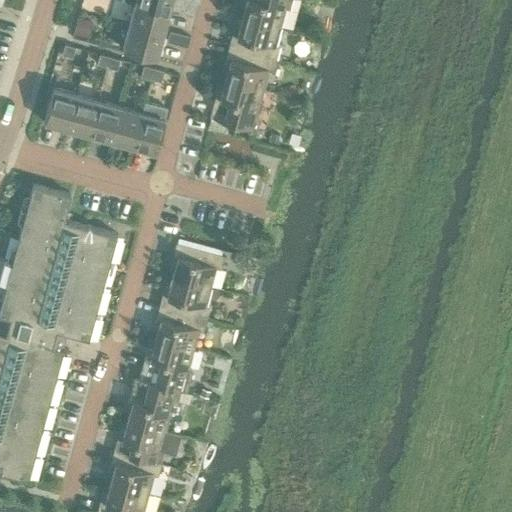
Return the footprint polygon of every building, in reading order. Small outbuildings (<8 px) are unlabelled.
[(127,0),(134,2),(167,11),(170,0),(127,0)] [(245,0),(242,13),(278,23),(283,7),(289,8),(290,0),(245,0)] [(134,2),(128,24),(161,33),(167,11),(134,2)] [(273,43),(278,23),(242,13),(236,33),(231,32),(228,43),(276,56),(279,44),(273,43)] [(77,15),(73,33),(88,36),(92,19),(77,15)] [(128,24),(122,47),(155,56),(161,33),(128,24)] [(176,42),(178,37),(179,32),(169,30),(166,40),(176,42)] [(187,45),(189,35),(179,32),(178,37),(176,42),(187,45)] [(71,55),(74,45),(65,43),(62,53),(71,55)] [(272,70),(276,56),(228,43),(224,58),(229,59),(224,76),(262,86),(266,69),(272,70)] [(107,65),(110,55),(98,52),(96,62),(107,65)] [(116,68),(118,57),(110,55),(107,65),(116,68)] [(150,77),(153,67),(143,64),(140,74),(150,77)] [(160,80),(163,70),(153,67),(150,77),(160,80)] [(256,105),(262,86),(224,76),(219,95),(215,94),(209,115),(256,128),(262,107),(256,105)] [(67,126),(76,93),(53,87),(44,120),(67,126)] [(89,132),(98,99),(76,93),(67,126),(89,132)] [(111,138),(120,105),(98,99),(89,132),(111,138)] [(142,111),(141,111),(132,144),(155,150),(167,106),(145,100),(142,111)] [(132,144),(141,111),(120,105),(111,138),(132,144)] [(280,133),(270,130),(268,139),(277,142),(280,133)] [(88,336),(116,233),(64,218),(70,193),(33,183),(0,305),(0,468),(28,476),(60,358),(65,360),(69,348),(62,346),(64,340),(67,330),(88,336)] [(218,267),(222,254),(191,245),(176,241),(172,254),(177,256),(173,273),(209,283),(214,265),(218,267)] [(204,302),(209,283),(173,273),(167,293),(163,291),(159,303),(205,316),(208,304),(204,302)] [(201,328),(205,316),(159,303),(156,317),(161,319),(156,336),(193,346),(197,327),(201,328)] [(188,365),(193,346),(156,336),(151,355),(146,354),(142,368),(140,376),(187,389),(193,367),(188,365)] [(187,402),(190,392),(187,391),(187,389),(140,376),(133,375),(131,386),(127,399),(132,401),(127,417),(165,427),(170,411),(175,412),(178,400),(187,402)] [(201,387),(199,394),(207,396),(209,389),(201,387)] [(175,452),(179,433),(165,430),(165,427),(127,417),(122,437),(117,436),(114,447),(162,460),(165,449),(175,452)] [(158,474),(162,460),(114,447),(110,461),(115,463),(111,480),(148,490),(153,473),(158,474)] [(143,510),(148,490),(111,480),(105,500),(100,499),(96,511),(97,511),(147,511),(148,511),(143,510)]
